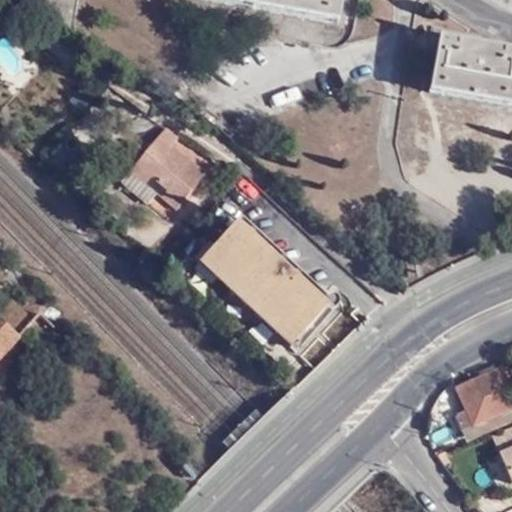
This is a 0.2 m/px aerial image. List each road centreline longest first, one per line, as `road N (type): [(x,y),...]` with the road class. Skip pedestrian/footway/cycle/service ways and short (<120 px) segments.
road 1 (unknown): [(225,100),(391,49),(411,32),(422,0)]
road 2 (secondary): [(364,409),(443,338),(511,304)]
road 3 (secondary): [(258,511),(364,409)]
road 4 (residential): [(364,409),(450,511)]
